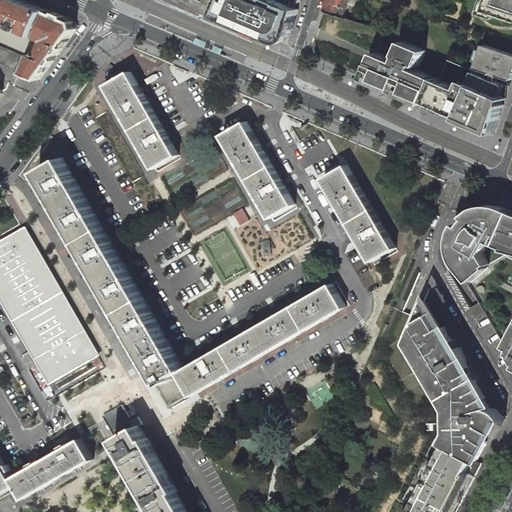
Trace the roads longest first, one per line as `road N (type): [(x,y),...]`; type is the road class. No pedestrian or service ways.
road 1 (primary): [(283,91),(499,183)]
road 2 (primary): [(136,27),(283,91)]
road 3 (residential): [(75,54),(0,166)]
